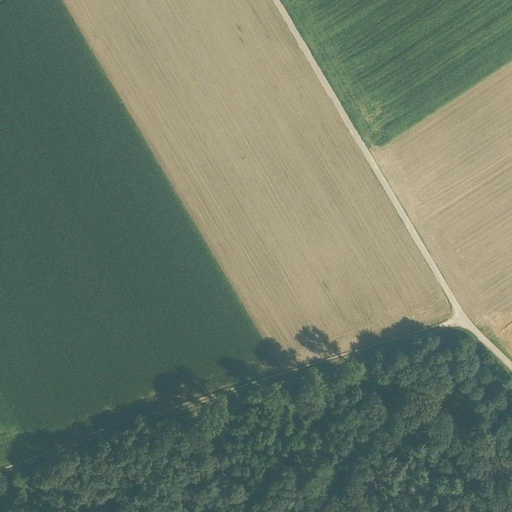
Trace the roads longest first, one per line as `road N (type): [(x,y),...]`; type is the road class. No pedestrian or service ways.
road 1 (track): [(462,319),(0,468)]
road 2 (track): [(511,367),(462,319),(275,0)]
